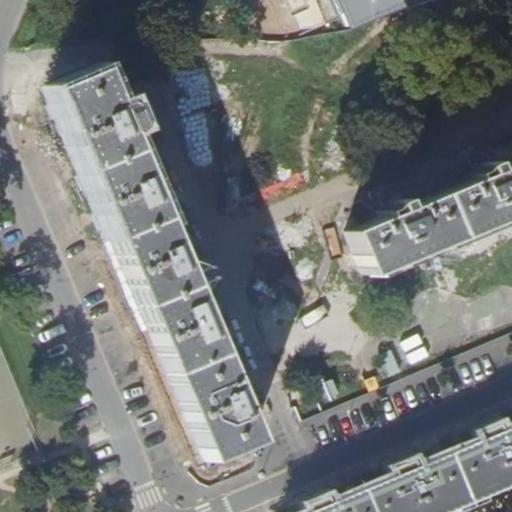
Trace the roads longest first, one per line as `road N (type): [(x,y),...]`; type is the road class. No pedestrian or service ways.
road 1 (residential): [(0,121),(6,157),(154,511)]
road 2 (residential): [(222,511),(511,387)]
